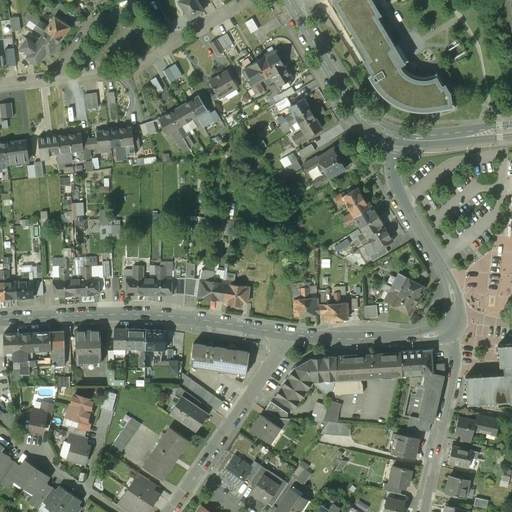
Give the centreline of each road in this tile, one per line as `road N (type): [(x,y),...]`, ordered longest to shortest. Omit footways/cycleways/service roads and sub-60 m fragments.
road 1 (tertiary): [(281,334),(148,316),(0,320)]
road 2 (residential): [(422,511),(450,387),(448,332)]
road 3 (secondary): [(395,137),(352,107),(287,0)]
road 4 (residential): [(192,480),(277,354),(281,334)]
road 5 (tertiary): [(448,332),(383,339),(281,334)]
road 6 (tertiary): [(435,261),(392,182),(395,137)]
